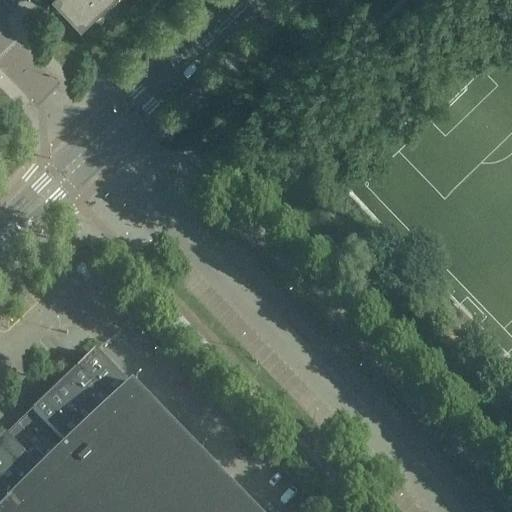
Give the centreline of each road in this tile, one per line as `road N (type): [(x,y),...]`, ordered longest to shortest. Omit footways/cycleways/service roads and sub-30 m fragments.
road 1 (tertiary): [(104,151),(223,36),(234,15)]
road 2 (tertiary): [(234,15),(149,78),(90,136)]
road 3 (tertiary): [(0,248),(104,151)]
road 4 (unclassified): [(90,136),(0,46)]
road 5 (tertiary): [(90,136),(0,223)]
